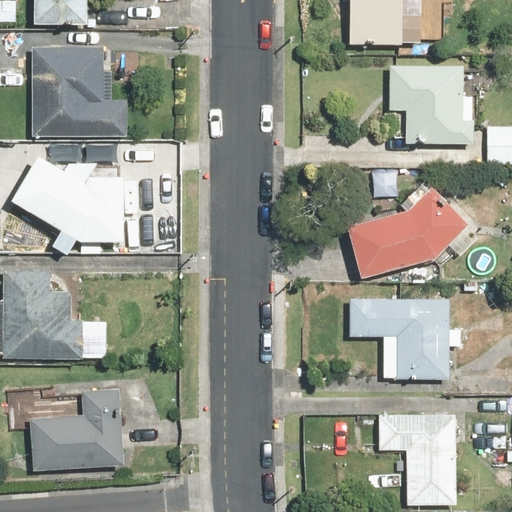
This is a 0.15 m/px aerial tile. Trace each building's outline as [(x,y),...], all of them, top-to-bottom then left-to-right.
[(20,0),(0,0),(0,25),(18,26),(20,0)] [(40,0),(41,18),(101,18),(101,0),(40,0)] [(357,0),(357,39),(431,40),(430,0),(357,0)] [(109,38),(37,37),(36,133),(136,134),(136,92),(108,91),(109,38)] [(473,60),(395,60),(395,106),(414,106),(414,139),(484,140),(485,90),(473,90),(473,60)] [(511,119),(491,119),(490,159),(511,159),(511,119)] [(138,168),(90,168),(48,144),(19,196),(78,230),(137,230),(138,168)] [(468,149),(430,148),(430,167),(468,169),(468,149)] [(407,203),(355,220),(372,273),(444,251),(480,215),(438,173),(407,203)] [(0,351),(93,353),(94,310),(78,310),(79,266),(10,264),(10,300),(0,300),(0,351)] [(462,291),(354,289),(354,332),(389,332),(388,375),(461,376),(462,291)] [(40,409),(40,463),(136,463),(136,383),(67,383),(67,409),(40,409)] [(466,406),(385,405),(384,446),(414,446),(413,500),(465,501),(466,406)]
